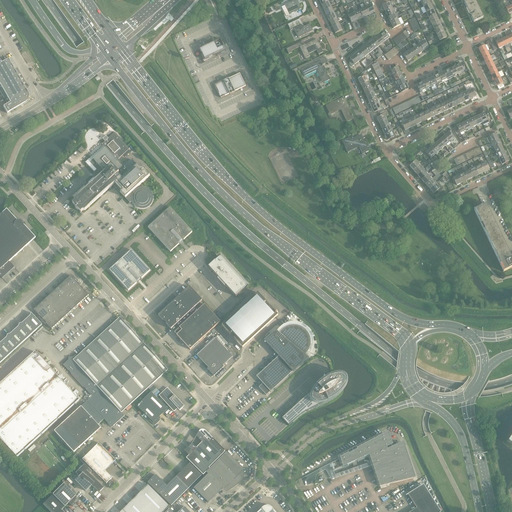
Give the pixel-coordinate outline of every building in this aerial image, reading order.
[(289,0),(291,2),(285,5),(289,15),(301,9),(297,0),(289,0)] [(474,0),(462,0),(467,9),(476,4),(474,0)] [(329,2),(322,6),(325,11),(332,8),(329,2)] [(383,6),(385,12),(392,8),(390,3),(383,6)] [(431,4),(424,7),(426,13),(433,9),(431,4)] [(476,4),(467,9),(474,23),(483,18),(476,4)] [(371,5),(365,8),(369,15),(374,12),(371,5)] [(332,8),(325,11),(327,17),(334,13),(332,8)] [(365,8),(360,11),(363,18),(369,15),(365,8)] [(392,8),(385,12),(388,17),(395,14),(392,8)] [(433,9),(426,13),(429,18),(436,15),(433,9)] [(353,11),(347,14),(352,23),(357,20),(354,13),(353,11)] [(360,11),(354,13),(357,20),(363,18),(360,11)] [(334,13),(327,17),(330,22),(337,19),(334,13)] [(395,14),(388,17),(391,23),(398,20),(395,14)] [(436,15),(429,18),(432,24),(439,21),(436,15)] [(300,19),(288,25),(289,28),(291,31),(294,29),(298,38),(299,38),(313,31),(310,24),(304,27),(303,28),(299,20),(300,19)] [(337,19),(330,22),(333,28),(340,25),(337,19)] [(398,20),(391,23),(394,29),(401,25),(398,20)] [(439,21),(432,24),(434,30),(441,26),(439,21)] [(340,25),(333,28),(335,34),(344,30),(343,27),(341,28),(340,25)] [(441,26),(434,30),(437,35),(444,32),(441,26)] [(385,32),(380,36),(384,42),(389,38),(385,32)] [(444,32),(437,35),(440,41),(447,38),(444,32)] [(380,36),(375,40),(379,46),(384,42),(380,36)] [(507,38),(501,40),(504,46),(510,44),(507,38)] [(203,57),(205,61),(226,51),(221,39),(219,40),(219,39),(217,40),(217,41),(209,45),(208,44),(206,45),(207,46),(200,49),(202,55),(202,56),(202,58),(203,57)] [(303,41),(286,49),(289,54),(292,53),(291,51),(300,47),(305,59),(310,56),(309,54),(317,50),(319,55),(323,52),(317,39),(305,45),(303,41)] [(375,40),(370,43),(375,49),(379,46),(375,40)] [(504,46),(501,40),(496,43),(499,49),(504,46)] [(425,41),(419,45),(424,51),(429,47),(425,41)] [(370,43),(365,47),(370,53),(375,49),(370,43)] [(419,45),(414,48),(418,54),(424,51),(419,45)] [(479,49),(481,54),(487,51),(485,46),(479,49)] [(365,47),(360,51),(365,57),(370,53),(365,47)] [(414,48),(409,51),(413,58),(418,54),(414,48)] [(360,51),(355,55),(360,61),(361,63),(366,59),(365,57),(360,51)] [(413,58),(409,51),(404,55),(408,61),(413,58)] [(487,51),(481,54),(484,59),(490,57),(487,51)] [(360,61),(355,55),(350,59),(352,61),(349,63),(352,67),(360,61)] [(304,69),(301,70),(304,77),(316,71),(322,83),(330,80),(323,66),(324,66),(323,65),(328,63),(325,57),(316,62),(317,64),(314,65),(314,64),(311,66),(305,69),(304,69)] [(490,57),(484,59),(487,65),(493,62),(490,57)] [(0,64),(0,91),(7,104),(3,107),(7,113),(10,111),(11,111),(14,109),(20,106),(20,105),(23,104),(25,103),(27,101),(28,99),(28,96),(27,93),(11,66),(8,60),(7,60),(0,64)] [(493,62),(487,65),(489,70),(495,67),(493,62)] [(460,64),(455,67),(458,74),(464,71),(464,70),(465,70),(463,67),(462,68),(460,64)] [(390,71),(393,76),(400,73),(398,67),(390,71)] [(455,67),(449,69),(453,76),(458,74),(455,67)] [(495,67),(489,70),(492,76),(498,73),(495,67)] [(449,69),(444,72),(447,79),(448,80),(453,77),(453,76),(449,69)] [(444,72),(438,74),(442,82),(442,83),(444,82),(444,81),(447,79),(444,72)] [(400,73),(393,76),(396,82),(403,78),(400,73)] [(498,73),(492,76),(494,81),(500,78),(498,73)] [(223,82),(215,85),(219,93),(219,94),(221,98),(230,94),(230,95),(235,92),(235,91),(246,86),(240,74),(239,74),(237,75),(231,78),(230,78),(229,78),(229,79),(228,79),(223,81),(222,82),(223,82)] [(438,74),(433,77),(436,84),(437,85),(442,83),(442,82),(438,74)] [(358,80),(361,85),(368,82),(366,76),(358,80)] [(433,77),(428,80),(431,87),(431,88),(433,87),(433,86),(436,84),(433,77)] [(396,82),(395,82),(396,84),(397,84),(399,87),(406,84),(403,78),(396,82)] [(500,78),(494,81),(497,87),(503,84),(500,78)] [(424,81),(422,82),(426,89),(425,89),(426,91),(426,90),(428,89),(428,88),(431,87),(428,80),(427,80),(427,79),(424,80),(424,81)] [(368,82),(361,85),(364,91),(371,87),(368,82)] [(422,82),(416,85),(420,92),(420,93),(421,93),(423,92),(422,91),(425,89),(426,89),(422,82)] [(406,84),(399,87),(398,88),(399,90),(400,89),(401,93),(409,89),(406,84)] [(371,87),(364,91),(366,96),(374,93),(374,92),(374,90),(373,91),(371,87)] [(469,90),(467,91),(471,99),(476,96),(474,93),(476,92),(474,89),(473,90),(473,89),(469,91),(469,90)] [(465,92),(465,93),(462,95),(465,102),(471,99),(467,91),(465,92)] [(374,93),(366,96),(369,102),(376,98),(374,93)] [(462,95),(456,97),(460,104),(465,102),(462,95)] [(454,98),(451,100),(454,107),(460,104),(456,97),(456,96),(453,97),(454,98)] [(344,97),(326,106),(328,110),(329,110),(331,114),(342,109),(348,122),(354,119),(348,106),(348,105),(344,97)] [(376,98),(369,102),(372,107),(379,104),(376,98)] [(450,99),(445,101),(445,102),(449,110),(454,107),(451,100),(450,99)] [(445,102),(440,105),(443,112),(449,110),(445,102)] [(379,104),(372,107),(374,113),(383,109),(382,107),(380,107),(379,104)] [(439,104),(434,107),(438,115),(443,112),(440,105),(439,104)] [(432,108),(432,109),(429,110),(432,117),(438,115),(434,107),(432,108)] [(426,110),(427,111),(424,113),(427,120),(432,117),(429,110),(428,109),(426,110)] [(424,113),(418,116),(422,123),(427,120),(424,113)] [(479,116),(482,123),(483,125),(489,122),(487,120),(489,119),(487,116),(486,117),(484,113),(479,116)] [(384,115),(377,118),(380,124),(387,120),(388,120),(387,118),(386,118),(384,115)] [(418,116),(413,118),(416,125),(422,123),(418,116)] [(479,116),(473,118),(477,126),(482,123),(479,116)] [(413,118),(407,121),(411,128),(416,125),(413,118)] [(473,127),(477,126),(473,118),(468,121),(472,129),(474,128),(473,127)] [(387,120),(380,124),(382,129),(389,126),(391,125),(390,123),(388,124),(387,120)] [(411,128),(407,121),(402,123),(405,131),(411,128)] [(468,121),(462,124),(466,132),(472,129),(468,121)] [(462,124),(457,126),(459,130),(457,131),(459,134),(460,133),(460,134),(464,132),(464,133),(466,132),(462,124)] [(389,126),(382,129),(385,135),(392,131),(389,126)] [(392,131),(385,135),(387,140),(395,137),(392,131)] [(449,132),(444,136),(450,142),(454,138),(449,132)] [(84,185),(72,196),(75,199),(74,201),(72,203),(75,206),(75,207),(75,208),(76,208),(76,209),(77,209),(78,209),(81,212),(83,211),(85,211),(85,210),(85,211),(86,210),(88,208),(89,208),(89,207),(91,205),(92,205),(91,205),(94,202),(97,200),(97,199),(100,197),(103,194),(106,191),(106,192),(106,191),(109,189),(109,188),(112,186),(113,185),(115,184),(115,183),(119,187),(118,188),(118,189),(120,191),(119,192),(122,194),(124,197),(130,203),(132,202),(133,204),(134,205),(134,206),(136,207),(138,208),(140,209),(142,209),(144,209),(146,208),(148,207),(150,206),(151,205),(152,203),(153,201),(153,198),(153,196),(153,194),(152,192),(151,191),(149,189),(147,188),(145,187),(143,187),(141,187),(139,188),(138,187),(150,176),(146,172),(146,171),(146,170),(146,169),(145,169),(145,168),(144,168),(143,168),(139,164),(137,166),(130,160),(124,165),(118,159),(120,158),(121,157),(130,149),(129,149),(128,147),(115,133),(108,138),(107,136),(106,136),(103,139),(105,142),(102,144),(102,145),(103,146),(97,151),(85,162),(93,171),(93,172),(94,173),(94,177),(93,178),(92,178),(88,182),(87,183),(88,184),(86,186),(85,185),(84,185)] [(496,134),(487,138),(490,144),(491,143),(499,139),(496,134)] [(350,141),(348,138),(342,141),(347,152),(359,146),(363,154),(369,152),(361,136),(350,141)] [(444,136),(440,140),(445,146),(450,142),(444,136)] [(499,139),(491,143),(494,148),(501,145),(499,139)] [(440,140),(435,144),(440,150),(445,146),(440,140)] [(435,144),(431,148),(436,154),(440,150),(435,144)] [(494,148),(493,149),(494,151),(495,150),(497,154),(504,150),(501,145),(494,148)] [(436,154),(431,148),(426,152),(431,158),(430,158),(432,161),(435,159),(433,156),(436,154)] [(497,154),(496,154),(497,156),(498,156),(499,159),(506,156),(504,150),(497,154)] [(506,156),(499,159),(502,165),(509,161),(506,156)] [(416,161),(410,166),(414,171),(420,166),(420,165),(419,163),(418,164),(416,161)] [(486,162),(481,165),(484,172),(490,170),(486,162)] [(481,165),(475,168),(479,175),(484,172),(481,165)] [(420,166),(414,171),(418,175),(424,170),(423,168),(422,168),(420,166)] [(475,167),(469,169),(470,170),(473,178),(479,175),(475,168),(475,167)] [(424,170),(418,175),(422,180),(428,175),(428,174),(427,172),(426,173),(424,170)] [(470,170),(464,173),(468,180),(473,178),(470,170)] [(462,173),(462,174),(459,176),(462,183),(468,180),(464,173),(464,172),(462,173)] [(428,175),(422,180),(426,185),(432,179),(431,177),(430,178),(428,175)] [(456,176),(457,177),(453,178),(453,179),(456,183),(457,186),(462,183),(459,176),(458,175),(456,176)] [(432,179),(426,185),(430,189),(437,183),(435,181),(434,182),(432,179)] [(438,182),(437,183),(430,189),(434,194),(437,191),(439,192),(443,189),(438,182)] [(486,205),(479,208),(474,210),(474,211),(504,272),(503,272),(504,272),(511,267),(511,258),(511,259),(486,205)] [(178,243),(179,242),(180,243),(181,243),(182,243),(182,242),(183,242),(183,241),(182,240),(183,239),(184,240),(192,232),(170,207),(148,228),(170,252),(179,244),(178,243)] [(0,215),(0,276),(3,279),(15,268),(9,262),(36,238),(24,225),(23,225),(23,224),(22,223),(23,222),(21,221),(21,222),(20,222),(19,222),(18,222),(7,209),(0,215)] [(136,282),(137,281),(138,282),(139,282),(140,282),(140,281),(141,280),(140,278),(142,279),(150,271),(131,250),(109,270),(128,291),(137,283),(136,282)] [(222,255),(212,265),(209,267),(219,278),(217,279),(225,287),(226,286),(236,297),(249,285),(248,285),(222,256),(222,255)] [(34,310),(40,316),(45,321),(52,329),(89,296),(71,276),(34,310)] [(159,316),(163,321),(171,330),(202,301),(190,287),(159,316)] [(222,326),(230,335),(243,348),(278,315),(277,314),(278,314),(278,312),(277,311),(275,311),(275,312),(258,293),(222,326)] [(205,305),(176,331),(175,333),(177,335),(177,336),(190,350),(221,322),(205,305)] [(30,316),(26,320),(36,331),(42,325),(31,313),(30,316)] [(54,431),(59,436),(74,452),(101,428),(98,425),(101,422),(104,419),(112,428),(125,416),(122,413),(129,405),(168,370),(120,317),(77,357),(76,355),(73,357),(73,360),(69,360),(63,365),(92,396),(87,401),(85,403),(81,407),(54,431)] [(22,323),(19,324),(30,336),(36,331),(26,320),(22,323)] [(18,327),(14,330),(24,341),(30,336),(19,324),(18,327)] [(282,330),(281,331),(279,333),(275,330),(268,337),(279,350),(278,350),(280,353),(282,352),(282,353),(257,377),(271,392),(300,365),(301,366),(309,358),(306,355),(307,353),(308,352),(309,350),(310,348),(310,346),(311,344),(311,342),(311,340),(310,338),(310,337),(309,335),(308,333),(307,331),(305,330),(304,329),(302,328),(300,327),(299,326),(297,326),(295,325),(293,325),(291,326),(289,326),(287,327),(285,328),(283,329),(282,330)] [(10,334),(8,335),(19,347),(24,341),(14,330),(10,334)] [(7,338),(3,341),(13,352),(19,347),(8,335),(7,338)] [(216,338),(197,356),(209,369),(208,370),(214,376),(224,367),(223,366),(233,357),(216,338)] [(0,343),(0,350),(7,357),(13,352),(3,341),(0,343)] [(0,438),(17,457),(79,400),(51,369),(52,369),(51,368),(51,369),(41,358),(41,357),(40,357),(35,352),(0,384),(0,438)] [(322,383),(318,385),(302,400),(301,400),(302,401),(298,404),(290,411),(290,412),(286,415),(286,414),(286,415),(282,418),(289,426),(298,417),(301,416),(302,415),(303,414),(307,412),(310,410),(319,405),(319,403),(320,403),(321,403),(322,403),(324,402),(325,402),(326,402),(328,401),(330,400),(331,399),(333,398),(334,397),(335,396),(337,395),(338,394),(339,393),(340,393),(341,391),(342,390),(343,389),(344,388),(344,387),(345,387),(345,386),(345,385),(346,384),(346,383),(346,382),(347,381),(347,380),(346,379),(346,378),(346,377),(345,377),(345,376),(344,376),(343,376),(343,375),(342,375),(341,375),(340,375),(338,375),(337,375),(336,375),(335,375),(334,376),(333,376),(332,377),(330,377),(329,378),(327,379),(325,380),(324,381),(323,381),(322,382),(322,383)] [(263,384),(259,387),(266,395),(270,392),(263,384)] [(183,408),(183,404),(174,395),(167,388),(159,396),(174,412),(178,409),(180,411),(183,408)] [(160,421),(160,420),(158,418),(168,409),(151,392),(137,406),(150,419),(149,420),(155,426),(160,421)] [(199,431),(199,432),(209,441),(212,438),(208,434),(207,434),(207,433),(207,432),(206,432),(206,431),(205,431),(205,430),(204,430),(203,430),(202,430),(201,430),(200,431),(199,431)] [(332,464),(327,466),(329,472),(334,470),(334,471),(343,467),(344,468),(349,466),(348,465),(349,464),(349,465),(350,465),(351,465),(352,465),(352,464),(352,463),(354,467),(358,466),(356,461),(358,461),(359,463),(365,460),(365,458),(366,457),(366,458),(367,458),(368,458),(368,457),(369,457),(369,456),(379,487),(416,478),(404,442),(388,449),(388,448),(389,448),(393,446),(389,431),(357,448),(357,450),(350,453),(349,453),(349,452),(339,457),(340,459),(332,463),(332,464)] [(199,432),(196,436),(196,437),(197,436),(199,439),(202,442),(199,445),(216,461),(222,455),(216,448),(209,441),(199,432)] [(212,438),(209,441),(216,448),(219,445),(218,444),(212,438)] [(112,478),(108,474),(105,471),(116,460),(99,443),(83,459),(107,483),(112,478)] [(190,447),(189,448),(188,449),(187,449),(186,450),(185,450),(184,450),(184,451),(185,451),(189,455),(186,458),(203,475),(206,472),(210,469),(209,468),(216,461),(199,445),(196,448),(194,446),(192,444),(192,443),(192,444),(191,445),(190,446),(190,447)] [(219,445),(216,448),(222,455),(225,452),(224,452),(225,451),(221,446),(220,447),(219,445)] [(210,469),(206,472),(208,474),(194,488),(208,503),(224,487),(229,487),(231,489),(233,488),(234,487),(235,486),(237,485),(238,484),(239,482),(240,481),(241,480),(242,479),(243,477),(243,475),(243,474),(243,472),(243,471),(242,469),(241,468),(240,467),(228,455),(229,454),(226,452),(210,469)] [(163,482),(159,477),(157,476),(157,475),(155,475),(154,476),(148,482),(171,506),(182,495),(202,475),(190,463),(178,475),(167,486),(163,482)] [(80,476),(75,481),(86,492),(92,486),(100,492),(104,488),(90,474),(92,472),(85,464),(76,473),(80,476)] [(63,511),(62,510),(69,503),(73,507),(80,500),(64,484),(43,505),(50,511),(63,511)] [(439,511),(423,485),(411,492),(408,494),(408,495),(417,508),(410,511),(439,511)] [(150,488),(146,492),(144,490),(129,504),(131,506),(127,510),(129,511),(164,511),(165,511),(162,508),(166,504),(150,488)]
